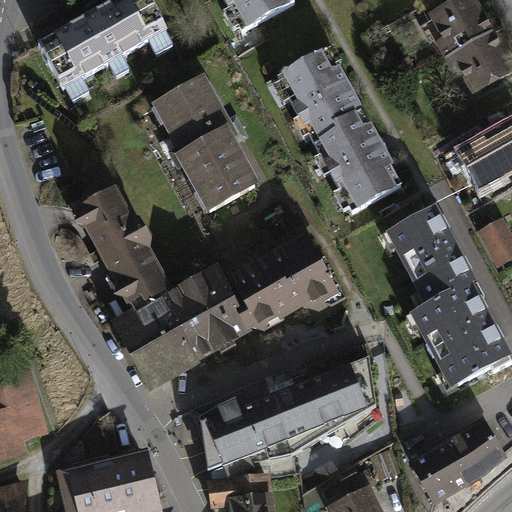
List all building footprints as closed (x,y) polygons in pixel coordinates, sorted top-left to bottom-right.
[(154,0),(117,0),(39,43),(64,89),(171,30),(154,0)] [(296,0),(225,0),(243,32),(297,2),(296,0)] [(478,0),(458,0),(428,15),(450,57),(497,32),(478,0)] [(511,78),(511,61),(497,32),(450,57),(472,99),(511,78)] [(333,47),(280,75),(315,139),(367,112),(333,47)] [(207,77),(152,106),(209,215),(264,186),(207,77)] [(407,187),(367,112),(315,139),(354,214),(407,187)] [(118,187),(77,207),(133,312),(174,289),(152,248),(154,239),(143,219),(134,215),(118,187)] [(412,314),(454,391),(511,358),(511,348),(477,286),(482,283),(440,207),(389,235),(428,305),(412,314)] [(511,263),(511,238),(502,220),(480,231),(500,269),(511,263)] [(325,260),(308,233),(232,276),(245,301),(241,303),(256,332),(305,307),(320,312),(348,298),(327,259),(325,260)] [(133,312),(113,322),(152,393),(256,332),(241,303),(221,265),(174,289),(133,312)] [(238,399),(202,417),(209,472),(211,472),(224,467),(230,479),(258,476),(252,457),(268,451),(271,460),(296,455),(381,407),(373,357),(242,409),(238,399)] [(49,436),(30,363),(0,370),(0,463),(29,456),(25,442),(49,436)] [(487,419),(411,463),(437,507),(489,478),(511,460),(487,419)] [(163,511),(149,450),(57,472),(66,511),(163,511)] [(393,450),(371,458),(380,482),(402,473),(393,450)] [(224,467),(211,472),(213,482),(230,479),(224,467)] [(330,507),(327,509),(328,511),(384,511),(372,487),(368,489),(359,473),(323,492),(330,507)] [(276,511),(272,474),(258,476),(230,479),(213,482),(209,482),(212,511),(276,511)] [(0,511),(26,511),(26,508),(29,481),(0,488),(0,511)]
